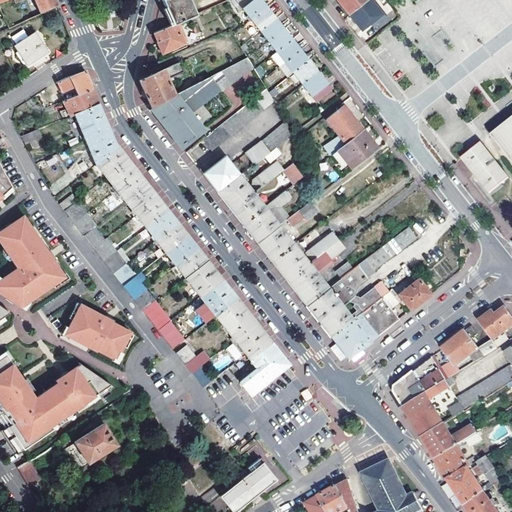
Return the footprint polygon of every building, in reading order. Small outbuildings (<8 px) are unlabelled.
[(36,0),(41,12),(59,4),(58,2),(57,0),(36,0)] [(226,0),(227,2),(229,1),(231,0),(162,0),(174,24),(176,23),(197,14),(190,0),(226,0)] [(231,0),(229,1),(235,10),(237,7),(241,12),(244,9),(252,19),(268,8),(261,0),(231,0)] [(363,2),(365,0),(338,0),(340,3),(348,13),(363,2)] [(372,13),(363,2),(348,13),(357,25),(372,13)] [(268,8),(252,19),(262,32),(277,20),(268,8)] [(285,30),(277,20),(262,32),(270,42),(285,30)] [(155,32),(154,33),(163,53),(185,44),(176,23),(174,24),(155,32)] [(285,30),(270,42),(278,53),(293,41),(285,30)] [(15,42),(27,37),(24,31),(13,36),(15,42)] [(48,51),(36,32),(16,44),(28,63),(48,51)] [(302,51),(293,41),(278,53),(287,63),(302,51)] [(232,68),(249,59),(243,48),(226,57),(232,68)] [(302,51),(287,63),(284,65),(292,76),(295,74),(310,61),(302,51)] [(222,93),(255,68),(249,59),(232,68),(201,84),(194,87),(176,97),(153,109),(156,113),(168,128),(183,148),(234,107),(222,93)] [(295,74),(304,85),(319,73),(310,61),(295,74)] [(181,64),(141,82),(140,82),(151,104),(153,109),(176,97),(171,86),(176,83),(175,80),(186,75),(181,64)] [(268,74),(262,66),(257,70),(262,79),(268,74)] [(62,92),(66,91),(77,86),(79,90),(80,93),(94,87),(90,78),(86,69),(66,76),(57,81),(62,92)] [(334,92),(319,73),(304,85),(319,105),(334,92)] [(193,85),(194,87),(201,84),(199,78),(186,84),(188,87),(193,85)] [(77,86),(66,91),(68,95),(79,90),(77,86)] [(94,87),(80,93),(65,99),(72,114),(77,112),(100,102),(98,97),(94,87)] [(268,90),(204,140),(212,151),(276,102),(270,93),(268,90)] [(100,102),(77,112),(88,139),(111,129),(109,124),(100,102)] [(347,145),(365,131),(346,107),(328,120),(343,139),(347,145)] [(511,118),(491,135),(511,162),(511,118)] [(296,134),(289,122),(262,143),(271,154),(280,146),(296,134)] [(42,135),(39,128),(22,135),(27,143),(42,135)] [(98,163),(120,146),(115,139),(113,133),(111,129),(88,139),(98,163)] [(347,145),(340,151),(355,170),(380,150),(365,131),(347,145)] [(343,139),(335,144),(340,151),(347,145),(343,139)] [(271,154),(262,143),(247,154),(256,166),(271,154)] [(508,178),(481,143),(461,158),(476,176),(489,193),(508,178)] [(340,151),(335,144),(327,150),(332,157),(340,151)] [(121,148),(120,146),(98,163),(104,170),(108,176),(130,159),(121,148)] [(305,178),(280,146),(271,154),(295,185),(305,178)] [(227,157),(204,174),(217,190),(219,194),(242,176),(227,157)] [(138,169),(130,159),(108,176),(111,180),(118,188),(140,171),(138,169)] [(0,197),(13,185),(0,161),(0,197)] [(98,163),(93,167),(99,174),(104,170),(98,163)] [(140,171),(118,188),(125,198),(128,201),(150,184),(142,174),(140,171)] [(266,208),(256,195),(242,176),(219,194),(232,210),(238,217),(244,225),(266,208)] [(118,188),(111,180),(106,184),(113,193),(118,188)] [(158,194),(150,184),(128,201),(132,206),(138,214),(160,196),(158,194)] [(13,185),(0,197),(0,201),(15,188),(13,185)] [(118,188),(113,193),(120,201),(125,198),(118,188)] [(276,200),(282,208),(295,199),(289,190),(276,200)] [(216,192),(211,195),(226,215),(231,211),(216,192)] [(65,209),(79,199),(74,193),(61,203),(62,205),(65,209)] [(160,196),(138,214),(144,221),(148,226),(170,209),(162,199),(160,196)] [(75,222),(88,212),(79,199),(65,209),(75,222)] [(276,200),(266,208),(273,216),(282,208),(276,200)] [(291,219),(289,220),(294,227),(306,218),(309,221),(320,212),(312,203),(291,219)] [(138,214),(132,206),(126,210),(133,217),(138,214)] [(266,208),(244,225),(251,234),(255,239),(259,244),(281,227),(273,216),(266,208)] [(177,219),(170,209),(148,226),(151,231),(157,238),(179,222),(177,219)] [(96,226),(98,225),(88,212),(75,222),(85,235),(96,226)] [(138,214),(133,217),(139,225),(144,221),(138,214)] [(23,216),(0,231),(8,243),(5,245),(6,247),(13,257),(20,266),(4,277),(0,280),(0,290),(22,305),(30,300),(55,283),(66,276),(64,273),(53,257),(50,251),(32,226),(31,227),(23,216)] [(179,222),(157,238),(164,247),(167,251),(189,234),(181,224),(179,222)] [(95,247),(106,239),(96,226),(85,235),(95,247)] [(296,246),(281,227),(259,244),(261,247),(267,255),(274,263),(296,246)] [(419,239),(410,228),(356,270),(343,280),(331,289),(308,307),(320,322),(330,335),(333,339),(384,299),(385,298),(377,289),(363,299),(358,297),(360,290),(371,281),(370,279),(378,273),(376,272),(419,239)] [(157,238),(151,231),(146,235),(152,242),(157,238)] [(197,244),(189,234),(167,251),(171,256),(177,264),(199,247),(197,244)] [(331,236),(308,254),(314,262),(337,244),(331,236)] [(105,260),(118,250),(108,237),(106,239),(95,247),(105,260)] [(157,238),(152,242),(159,251),(164,247),(157,238)] [(299,243),(296,246),(311,264),(314,262),(308,254),(299,243)] [(344,252),(337,244),(314,262),(311,264),(289,282),(299,294),(305,303),(308,307),(331,289),(321,277),(324,274),(320,270),(344,252)] [(296,246),(274,263),(281,273),(286,279),(289,282),(311,264),(296,246)] [(6,247),(3,249),(10,259),(13,257),(6,247)] [(199,247),(177,264),(184,272),(187,276),(209,259),(201,249),(199,247)] [(105,260),(115,272),(128,262),(118,250),(105,260)] [(177,264),(171,256),(166,260),(172,268),(177,264)] [(222,275),(209,259),(187,276),(195,287),(202,296),(224,278),(222,275)] [(125,285),(137,275),(128,262),(115,272),(125,285)] [(177,264),(172,268),(179,276),(184,272),(177,264)] [(338,274),(343,280),(356,270),(351,264),(338,274)] [(125,285),(135,297),(147,287),(142,281),(147,277),(142,271),(137,275),(125,285)] [(66,276),(55,283),(56,286),(71,277),(67,272),(64,273),(66,276)] [(187,276),(185,278),(193,288),(195,287),(187,276)] [(207,302),(197,310),(207,322),(215,316),(217,314),(239,297),(236,294),(226,281),(224,278),(202,296),(207,302)] [(416,309),(433,296),(421,280),(402,296),(413,311),(416,309)] [(144,310),(157,300),(147,287),(135,297),(144,310)] [(400,304),(392,293),(385,298),(384,299),(392,309),(400,304)] [(239,297),(217,314),(229,329),(237,339),(259,322),(256,318),(253,315),(242,301),(239,297)] [(384,299),(333,339),(335,341),(342,350),(350,360),(379,338),(401,321),(392,309),(384,299)] [(30,300),(22,305),(27,308),(32,301),(30,300)] [(144,310),(159,329),(171,320),(172,319),(157,300),(144,310)] [(78,302),(69,315),(73,317),(82,304),(78,302)] [(0,416),(3,420),(6,419),(14,431),(11,433),(20,445),(22,443),(25,448),(42,436),(39,431),(51,423),(49,420),(61,412),(63,415),(64,414),(76,406),(86,399),(98,392),(99,391),(97,388),(108,380),(80,361),(56,378),(57,381),(35,396),(14,365),(15,365),(0,342),(0,318),(5,315),(11,311),(0,303),(0,416)] [(82,304),(73,317),(76,319),(71,327),(67,333),(90,349),(96,353),(97,352),(108,360),(110,362),(115,355),(119,349),(127,337),(128,336),(104,321),(105,320),(82,304)] [(500,307),(494,309),(479,320),(493,339),(505,330),(511,339),(511,338),(511,314),(506,306),(500,307)] [(59,317),(53,322),(57,327),(63,323),(59,317)] [(159,329),(174,348),(186,339),(171,320),(159,329)] [(259,322),(237,339),(245,350),(252,359),(274,342),(271,338),(259,322)] [(67,333),(71,327),(68,325),(60,337),(87,354),(90,349),(67,333)] [(479,333),(473,325),(467,329),(473,337),(479,333)] [(237,339),(229,329),(227,331),(235,341),(237,339)] [(454,360),(443,367),(450,378),(485,355),(480,347),(475,340),(473,337),(467,329),(456,338),(445,347),(454,360)] [(127,337),(119,349),(122,352),(130,339),(127,337)] [(237,339),(235,341),(243,351),(245,350),(237,339)] [(485,355),(499,346),(493,339),(480,347),(485,355)] [(274,342),(252,359),(258,367),(241,381),(251,394),(256,390),(291,364),(274,342)] [(177,352),(193,372),(211,358),(204,349),(198,354),(189,343),(177,352)] [(233,343),(226,349),(235,361),(243,355),(233,343)] [(227,353),(211,358),(215,369),(231,365),(227,353)] [(108,360),(106,363),(111,366),(118,357),(115,355),(110,362),(108,360)] [(405,406),(450,378),(443,367),(441,368),(434,356),(396,386),(395,390),(397,393),(405,406)] [(204,387),(215,378),(210,372),(214,369),(210,364),(206,367),(205,367),(195,375),(204,387)] [(457,398),(460,403),(465,411),(477,403),(511,381),(511,370),(510,367),(457,398)] [(439,416),(431,402),(457,387),(450,378),(405,406),(407,410),(413,421),(421,437),(444,423),(465,411),(460,403),(439,416)] [(111,383),(108,380),(97,388),(99,391),(111,383)] [(307,389),(301,392),(306,400),(312,397),(307,389)] [(98,392),(86,399),(89,404),(101,396),(98,392)] [(76,406),(64,414),(67,419),(79,411),(76,406)] [(6,419),(3,420),(11,433),(14,431),(6,419)] [(120,444),(106,422),(78,440),(92,462),(120,444)] [(452,437),(444,423),(421,437),(428,449),(434,460),(457,445),(466,440),(477,433),(475,430),(472,424),(452,437)] [(481,440),(477,433),(466,440),(470,447),(481,440)] [(457,445),(434,460),(437,464),(443,473),(445,476),(468,462),(457,445)] [(494,484),(502,478),(487,456),(475,463),(491,486),(494,484)] [(260,457),(248,467),(252,471),(242,478),(236,470),(223,480),(229,489),(222,495),(234,511),(235,511),(273,482),(277,479),(262,460),(260,457)] [(409,495),(391,458),(363,472),(382,510),(377,511),(425,511),(418,497),(415,492),(409,495)] [(43,478),(31,459),(19,466),(31,486),(43,478)] [(454,491),(463,505),(484,491),(469,467),(470,466),(468,462),(445,476),(454,491)] [(502,478),(494,484),(497,489),(506,483),(502,478)] [(349,479),(338,485),(349,507),(352,511),(358,511),(360,511),(352,488),(349,479)] [(340,511),(349,507),(338,485),(323,494),(320,495),(329,511),(340,511)] [(213,511),(220,511),(227,508),(214,488),(203,495),(213,511)] [(497,511),(495,509),(499,506),(493,496),(489,499),(484,491),(463,505),(467,511),(497,511)] [(329,511),(320,495),(308,502),(313,511),(329,511)]
